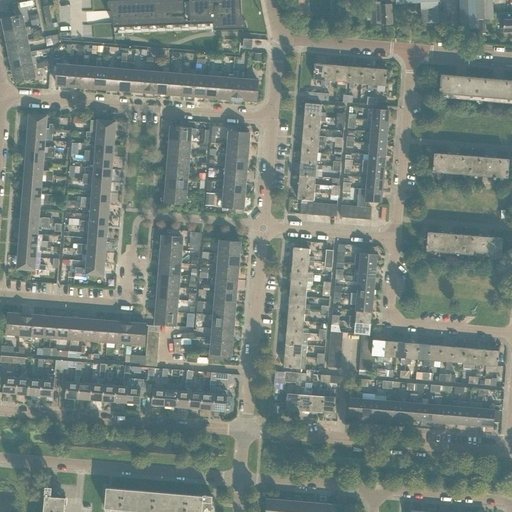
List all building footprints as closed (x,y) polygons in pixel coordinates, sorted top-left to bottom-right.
[(240,0),(128,0),(113,1),(114,33),(242,28),(240,0)] [(306,0),(289,0),(291,19),(307,18),(306,0)] [(438,22),(438,1),(439,1),(439,0),(395,0),(396,4),(421,3),(422,23),(438,22)] [(477,19),(483,19),(493,18),(492,0),(459,0),(461,29),(477,28),(477,19)] [(72,32),(71,2),(59,3),(60,32),(72,32)] [(380,4),(380,2),(370,2),(370,23),(380,23),(380,24),(392,23),(392,3),(380,4)] [(49,5),(42,7),(44,15),(47,29),(53,28),(53,23),(52,21),(51,14),(50,12),(49,5)] [(511,12),(498,13),(498,20),(503,19),(504,32),(511,31),(511,12)] [(37,14),(30,16),(32,26),(39,24),(37,14)] [(5,31),(24,28),(21,15),(3,19),(5,31)] [(8,44),(27,40),(24,28),(5,31),(8,44)] [(53,46),(60,40),(59,34),(45,37),(47,46),(53,45),(53,46)] [(252,49),(252,39),(243,38),(242,48),(252,49)] [(10,56),(29,52),(27,40),(8,44),(10,56)] [(32,65),(32,64),(29,52),(10,56),(13,69),(32,65)] [(205,55),(197,55),(196,63),(204,63),(205,55)] [(32,65),(13,69),(15,81),(34,77),(33,70),(44,67),(44,66),(49,65),(49,61),(43,62),(32,64),(32,65)] [(120,70),(118,89),(131,90),(133,71),(125,70),(126,62),(121,62),(120,70)] [(325,81),(327,64),(314,63),(313,80),(325,81)] [(337,82),(339,65),(327,64),(325,81),(324,86),(329,87),(330,81),(337,82)] [(68,85),(70,66),(59,65),(57,65),(56,84),(68,85)] [(349,83),(351,66),(339,65),(337,82),(349,83)] [(81,86),(83,67),(70,66),(68,85),(81,86)] [(361,84),(362,67),(351,66),(349,83),(348,88),(353,89),(354,83),(361,84)] [(93,87),(95,68),(83,67),(81,86),(93,87)] [(373,88),(375,68),(362,67),(361,84),(369,84),(368,88),(373,88)] [(106,88),(108,69),(95,68),(93,87),(106,88)] [(375,68),(373,88),(377,88),(377,85),(385,86),(387,70),(375,68)] [(118,89),(120,70),(108,69),(106,88),(118,89)] [(231,98),(233,79),(225,78),(226,70),(221,70),(220,78),(219,97),(231,98)] [(144,91),(145,72),(133,71),(131,90),(144,91)] [(233,79),(231,98),(244,99),(245,80),(238,79),(239,71),(233,71),(233,79)] [(156,92),(158,73),(145,72),(144,91),(156,92)] [(169,93),(170,74),(158,73),(156,92),(169,93)] [(181,94),(183,75),(170,74),(169,93),(181,94)] [(477,96),(478,78),(466,77),(466,76),(453,74),(453,75),(441,74),(439,93),(452,94),(451,99),(464,100),(464,95),(477,96)] [(183,75),(181,94),(194,95),(195,76),(183,75)] [(195,76),(194,95),(206,96),(208,77),(195,76)] [(220,78),(208,77),(206,96),(219,97),(220,78)] [(511,99),(511,80),(503,80),(503,79),(490,78),(490,79),(478,78),(477,96),(489,98),(489,102),(501,103),(502,99),(511,99)] [(245,80),(244,99),(256,100),(258,81),(245,80)] [(323,100),(324,93),(308,92),(307,99),(323,100)] [(304,116),(325,118),(326,112),(321,112),(322,104),(305,103),(304,116)] [(368,115),(367,121),(387,122),(389,110),(368,108),(368,115)] [(29,127),(45,128),(46,116),(30,115),(29,127)] [(325,121),(325,118),(304,116),(303,128),(319,129),(320,121),(325,121)] [(343,128),(344,119),(337,118),(336,128),(343,128)] [(355,129),(356,120),(348,119),(347,128),(355,129)] [(86,132),(114,134),(115,122),(98,121),(98,128),(87,127),(86,132)] [(386,134),(387,122),(367,121),(367,126),(371,126),(371,132),(386,134)] [(44,140),(45,128),(29,127),(28,139),(44,140)] [(171,127),(170,140),(189,141),(190,134),(196,135),(197,129),(190,128),(171,127)] [(319,136),(319,129),(303,128),(302,140),(325,142),(326,136),(319,136)] [(228,144),(248,146),(249,133),(230,131),(228,144)] [(113,146),(114,134),(86,132),(86,137),(93,137),(97,138),(97,144),(113,146)] [(385,145),(386,134),(371,132),(370,144),(385,145)] [(44,147),(44,140),(28,139),(27,150),(55,153),(55,148),(44,147)] [(170,140),(169,152),(188,154),(189,141),(170,140)] [(325,146),(325,142),(302,140),(301,152),(317,153),(318,145),(325,146)] [(112,157),(113,146),(97,144),(96,151),(92,151),(85,150),(84,155),(112,157)] [(247,158),(248,146),(228,144),(227,157),(247,158)] [(384,156),(385,145),(370,144),(369,155),(384,156)] [(54,158),(55,153),(27,150),(26,162),(42,163),(43,157),(54,158)] [(169,152),(168,164),(188,166),(188,154),(169,152)] [(316,164),(317,153),(301,152),(300,164),(322,166),(322,165),(316,164)] [(470,175),(472,156),(460,155),(460,154),(446,153),(446,154),(434,153),(433,172),(445,173),(445,178),(457,179),(458,174),(470,175)] [(111,169),(112,157),(84,155),(84,160),(95,161),(95,168),(111,169)] [(383,168),(384,156),(369,155),(368,161),(363,160),(362,166),(383,168)] [(472,156),(470,175),(482,176),(481,189),(494,190),(495,179),(495,177),(507,178),(509,159),(497,158),(497,157),(484,156),(483,157),(472,156)] [(246,171),(247,158),(227,157),(226,169),(246,171)] [(42,170),(42,163),(26,162),(25,174),(53,176),(53,171),(42,170)] [(168,164),(167,177),(187,178),(188,166),(168,164)] [(322,169),(322,166),(300,164),(299,176),(315,177),(316,169),(322,169)] [(382,179),(383,168),(362,166),(362,171),(367,172),(367,177),(366,178),(382,179)] [(110,181),(111,169),(95,168),(94,175),(90,174),(83,173),(82,183),(90,184),(90,179),(94,179),(94,180),(110,181)] [(245,183),(246,171),(226,169),(225,182),(245,183)] [(52,181),(53,176),(25,174),(24,186),(40,187),(41,180),(52,181)] [(315,184),(315,177),(299,176),(298,188),(319,189),(320,184),(315,184)] [(167,177),(166,189),(186,191),(187,178),(167,177)] [(362,177),(361,188),(365,189),(365,190),(381,191),(382,179),(366,178),(367,177),(362,177)] [(342,188),(350,188),(351,183),(348,183),(349,178),(343,178),(343,182),(342,188)] [(109,193),(110,181),(94,180),(93,191),(109,193)] [(244,196),(245,183),(225,182),(224,194),(244,196)] [(40,194),(40,187),(24,186),(24,197),(51,200),(51,194),(40,194)] [(319,193),(319,189),(298,188),(297,199),(313,201),(314,192),(319,193)] [(166,189),(165,202),(185,204),(186,191),(166,189)] [(338,195),(338,191),(331,190),(330,195),(330,200),(337,200),(338,195)] [(380,202),(381,191),(365,190),(364,200),(380,202)] [(108,204),(109,193),(93,191),(92,198),(88,198),(88,197),(81,197),(81,202),(108,204)] [(206,193),(205,205),(213,206),(214,193),(206,193)] [(243,208),(244,196),(224,194),(223,207),(243,208)] [(50,204),(51,200),(24,197),(23,209),(39,210),(39,203),(50,204)] [(107,216),(108,204),(81,202),(80,207),(87,207),(87,209),(91,210),(91,215),(107,216)] [(38,217),(39,210),(23,209),(22,221),(49,223),(49,218),(38,217)] [(90,221),(79,220),(78,230),(90,231),(90,226),(106,228),(107,216),(91,215),(90,221)] [(48,228),(49,223),(22,221),(21,233),(37,234),(37,227),(48,228)] [(90,231),(89,238),(105,239),(106,228),(90,226),(90,231)] [(464,254),(465,235),(453,234),(453,233),(440,232),(440,233),(427,232),(426,251),(439,252),(438,256),(451,257),(451,253),(464,254)] [(36,240),(37,234),(21,233),(20,244),(36,245),(40,245),(40,246),(47,246),(48,241),(36,240)] [(465,235),(464,254),(476,255),(475,259),(488,260),(488,256),(501,257),(503,238),(490,237),(490,236),(477,235),(477,236),(465,235)] [(162,249),(181,250),(182,237),(163,236),(162,249)] [(89,238),(89,244),(73,243),(73,247),(77,248),(77,249),(104,251),(105,239),(89,238)] [(219,253),(239,255),(240,242),(221,241),(219,253)] [(292,260),(314,261),(314,257),(309,256),(310,248),(307,248),(308,241),(302,241),(301,248),(293,247),(292,260)] [(35,257),(36,245),(20,244),(19,256),(35,257)] [(77,249),(77,254),(88,254),(87,262),(103,263),(104,251),(77,249)] [(180,263),(181,250),(162,249),(161,261),(180,263)] [(325,262),(332,263),(333,250),(326,250),(325,262)] [(344,263),(345,251),(337,251),(337,262),(344,263)] [(354,264),(360,265),(375,266),(376,255),(355,252),(354,264)] [(238,267),(239,255),(219,253),(218,266),(238,267)] [(34,264),(35,257),(19,256),(18,268),(34,269),(45,270),(45,265),(34,264)] [(314,266),(314,261),(292,260),(291,272),(308,273),(308,265),(314,266)] [(179,275),(180,263),(161,261),(160,274),(179,275)] [(102,275),(103,263),(87,262),(87,268),(76,267),(75,272),(86,273),(86,274),(102,275)] [(374,278),(375,266),(360,265),(359,271),(354,270),(354,276),(374,278)] [(237,280),(238,267),(218,266),(217,278),(237,280)] [(200,267),(199,277),(208,278),(208,268),(200,267)] [(307,285),(308,273),(291,272),(290,284),(307,285)] [(178,288),(179,275),(160,274),(159,286),(178,288)] [(374,278),(354,276),(345,275),(344,280),(353,281),(358,282),(358,287),(373,289),(374,278)] [(236,292),(237,280),(217,278),(216,291),(236,292)] [(306,297),(307,285),(290,284),(289,296),(306,297)] [(209,291),(209,286),(203,285),(203,289),(199,289),(198,295),(202,296),(203,290),(209,291)] [(177,300),(178,288),(159,286),(158,298),(177,300)] [(334,292),(334,297),(341,297),(341,292),(342,286),(334,286),(334,292)] [(329,297),(330,287),(323,287),(322,296),(329,297)] [(372,300),(373,289),(358,287),(357,293),(351,293),(350,298),(372,300)] [(235,305),(236,292),(216,291),(215,303),(235,305)] [(305,304),(306,297),(289,296),(288,308),(310,309),(310,305),(305,304)] [(176,312),(177,300),(158,298),(157,311),(176,312)] [(371,312),(372,300),(350,298),(350,304),(356,305),(356,310),(371,312)] [(234,317),(235,305),(215,303),(214,316),(234,317)] [(310,314),(310,309),(288,308),(287,320),(304,321),(304,314),(310,314)] [(370,323),(371,312),(356,310),(356,316),(349,315),(349,321),(370,323)] [(175,325),(176,312),(157,311),(156,324),(175,325)] [(19,334),(21,315),(8,314),(6,333),(19,334)] [(32,335),(33,316),(21,315),(19,334),(32,335)] [(44,336),(46,317),(33,316),(32,335),(44,336)] [(233,330),(234,317),(214,316),(213,328),(233,330)] [(57,337),(58,318),(46,317),(44,336),(57,337)] [(69,338),(71,319),(58,318),(57,337),(69,338)] [(82,339),(83,320),(71,319),(69,338),(82,339)] [(94,340),(96,321),(83,320),(82,339),(94,340)] [(303,328),(304,321),(287,320),(286,331),(308,333),(308,329),(303,328)] [(107,341),(108,322),(96,321),(94,340),(107,341)] [(369,335),(369,334),(370,323),(349,321),(348,327),(355,327),(354,334),(362,334),(369,335)] [(119,342),(121,323),(108,322),(107,341),(119,342)] [(131,343),(133,324),(121,323),(119,342),(131,343)] [(133,324),(131,343),(144,344),(146,325),(133,324)] [(231,342),(233,330),(213,328),(212,340),(231,342)] [(311,333),(308,333),(286,331),(285,343),(307,345),(307,339),(309,337),(311,338),(311,333)] [(340,368),(343,332),(331,331),(328,367),(340,368)] [(374,335),(369,334),(369,335),(362,334),(359,370),(371,371),(372,355),(373,340),(374,335)] [(230,355),(231,342),(212,340),(211,353),(208,352),(208,360),(223,361),(224,354),(230,355)] [(384,341),(373,340),(372,355),(377,356),(377,362),(382,363),(384,341)] [(394,357),(396,342),(384,341),(382,363),(388,363),(389,357),(394,357)] [(405,365),(407,343),(396,342),(394,357),(401,358),(400,365),(405,365)] [(306,357),(307,345),(285,343),(284,356),(306,357)] [(418,359),(419,344),(407,343),(405,365),(411,365),(411,359),(418,359)] [(428,366),(430,345),(419,344),(418,359),(423,360),(423,366),(428,366)] [(440,361),(441,346),(430,345),(428,366),(434,367),(434,361),(440,361)] [(452,362),(453,347),(441,346),(440,361),(446,362),(445,370),(451,370),(452,362)] [(463,363),(464,348),(453,347),(452,362),(463,363)] [(43,348),(42,355),(56,356),(57,349),(43,348)] [(474,364),(475,349),(464,348),(463,363),(463,368),(469,369),(474,369),(474,364)] [(485,365),(487,350),(475,349),(474,364),(475,364),(475,369),(480,369),(480,365),(485,365)] [(487,350),(485,365),(485,371),(497,372),(497,366),(499,351),(487,350)] [(305,369),(306,357),(284,356),(283,367),(301,369),(305,369)] [(147,376),(147,380),(154,381),(155,368),(142,367),(141,375),(147,376)] [(215,388),(216,379),(228,380),(228,374),(211,372),(211,378),(210,387),(215,388)] [(300,380),(301,373),(300,373),(285,372),(284,382),(296,383),(295,394),(287,393),(286,410),(298,410),(300,387),(301,380),(300,380)] [(42,377),(41,379),(40,395),(52,396),(54,375),(48,374),(48,377),(42,377)] [(16,393),(17,377),(5,376),(3,392),(16,393)] [(28,394),(29,378),(17,377),(16,393),(28,394)] [(40,395),(41,379),(29,378),(28,394),(40,395)] [(128,386),(127,403),(139,404),(140,398),(146,398),(147,380),(129,378),(128,386)] [(78,399),(79,382),(67,381),(66,398),(78,399)] [(90,400),(91,383),(79,382),(78,399),(90,400)] [(102,401),(104,384),(91,383),(90,400),(102,401)] [(114,401),(116,385),(104,384),(102,401),(114,401)] [(126,402),(128,386),(116,385),(114,401),(126,402)] [(312,388),(300,387),(298,410),(310,411),(311,395),(312,388)] [(164,406),(166,389),(153,388),(152,405),(164,406)] [(214,393),(213,410),(225,411),(227,394),(226,394),(227,391),(221,390),(221,388),(215,388),(215,393),(214,393)] [(176,407),(178,390),(166,389),(164,406),(176,407)] [(322,412),(324,390),(318,389),(317,396),(311,395),(310,411),(322,412)] [(189,408),(190,391),(178,390),(176,407),(189,408)] [(324,390),(322,412),(334,413),(336,397),(329,397),(329,390),(324,390)] [(201,409),(202,392),(190,391),(189,408),(201,409)] [(213,410),(214,393),(202,392),(201,409),(213,410)] [(361,415),(362,399),(363,393),(357,392),(357,399),(350,398),(348,414),(361,415)] [(420,420),(421,404),(417,404),(417,394),(410,393),(410,403),(409,403),(408,419),(420,420)] [(396,418),(398,402),(390,401),(391,395),(386,395),(386,401),(384,417),(396,418)] [(444,422),(445,406),(441,405),(442,396),(434,395),(434,405),(433,405),(432,421),(444,422)] [(372,416),(373,400),(362,399),(361,415),(372,416)] [(384,417),(386,401),(373,400),(372,416),(384,417)] [(456,423),(458,401),(453,400),(453,406),(445,406),(444,422),(456,423)] [(468,424),(470,402),(458,401),(456,423),(468,424)] [(408,419),(409,403),(398,402),(396,418),(408,419)] [(481,409),(482,402),(470,402),(468,424),(480,425),(481,409)] [(432,421),(433,405),(421,404),(420,420),(432,421)] [(492,426),(493,422),(494,410),(481,409),(480,425),(492,426)] [(58,491),(56,488),(45,487),(45,496),(47,496),(46,511),(64,511),(65,497),(61,497),(58,492),(61,490),(61,489),(58,491)] [(203,498),(106,490),(105,508),(153,511),(202,511),(207,509),(209,511),(210,511),(208,508),(211,506),(212,496),(203,495),(203,498)] [(279,511),(280,501),(267,500),(266,511),(279,511)] [(291,511),(293,502),(280,501),(279,511),(291,511)] [(304,511),(305,503),(293,502),(291,511),(304,511)] [(316,511),(318,504),(305,503),(304,511),(316,511)]
